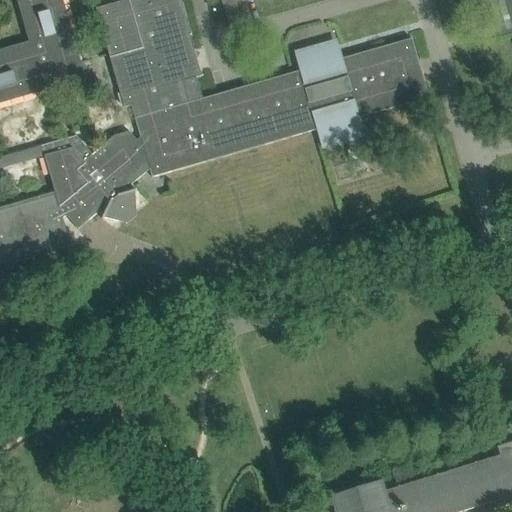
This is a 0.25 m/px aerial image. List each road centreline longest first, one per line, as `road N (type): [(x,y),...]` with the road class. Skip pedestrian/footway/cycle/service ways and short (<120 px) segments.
road 1 (residential): [(0,385),(489,244)]
road 2 (unknown): [(188,0),(209,64),(418,4)]
road 3 (residential): [(489,244),(417,0)]
